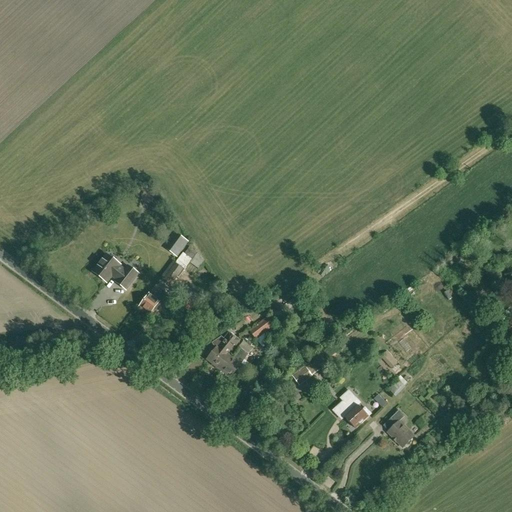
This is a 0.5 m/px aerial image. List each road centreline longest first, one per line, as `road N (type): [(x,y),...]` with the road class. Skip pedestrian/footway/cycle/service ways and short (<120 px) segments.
road 1 (unclassified): [(344,511),(0,255)]
road 2 (track): [(511,128),(314,270)]
